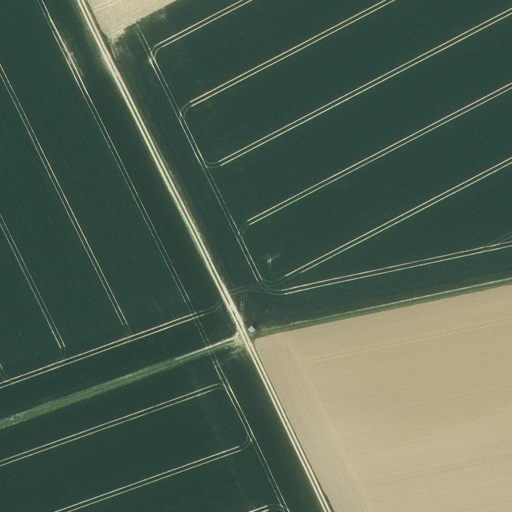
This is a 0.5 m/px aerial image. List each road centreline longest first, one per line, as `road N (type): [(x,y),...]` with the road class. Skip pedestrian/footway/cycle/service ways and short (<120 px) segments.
road 1 (track): [(330,511),(81,0)]
road 2 (track): [(0,426),(245,337),(511,283)]
